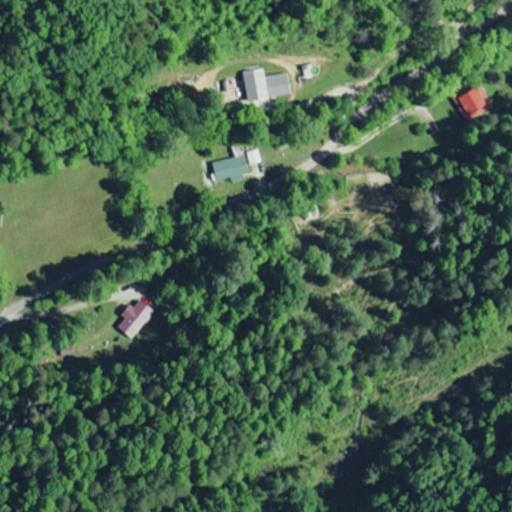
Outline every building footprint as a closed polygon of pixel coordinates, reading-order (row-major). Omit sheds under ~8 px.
[(243,100),(288,96),(286,73),(262,75),(261,69),(240,70),(243,100)] [(476,83),(453,98),(467,121),(490,106),(476,83)] [(213,177),(243,177),(243,159),(213,159),(213,177)] [(305,220),(317,215),(311,201),(299,206),(305,220)] [(133,339),(153,310),(133,297),(113,326),(133,339)]
